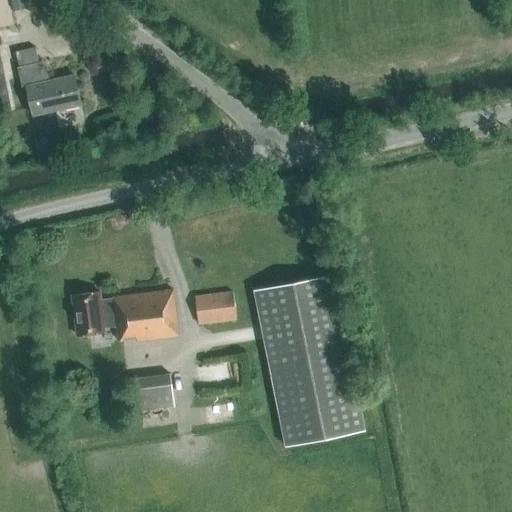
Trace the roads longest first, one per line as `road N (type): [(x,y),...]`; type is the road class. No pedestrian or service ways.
road 1 (unclassified): [(0,233),(306,162)]
road 2 (tertiary): [(306,162),(91,0)]
road 3 (tertiary): [(306,162),(511,114)]
